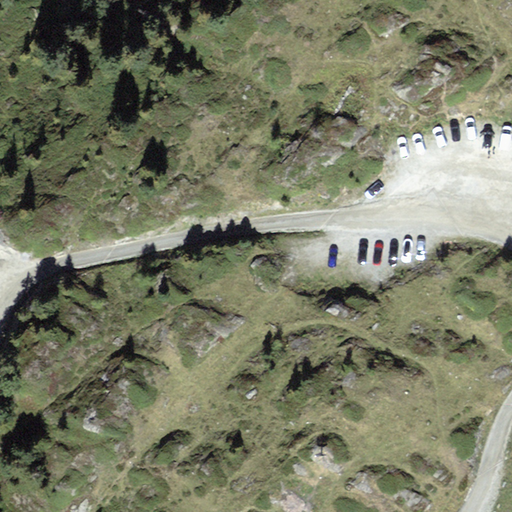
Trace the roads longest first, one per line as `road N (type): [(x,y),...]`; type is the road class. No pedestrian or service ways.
road 1 (track): [(0,345),(17,301),(54,268),(106,251),(248,221),(420,213),(511,230)]
road 2 (track): [(511,402),(466,511)]
